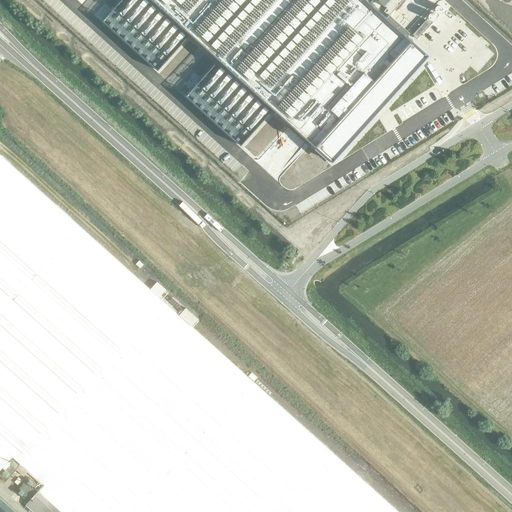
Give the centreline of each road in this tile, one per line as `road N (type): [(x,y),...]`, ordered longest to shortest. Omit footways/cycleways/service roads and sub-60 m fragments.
road 1 (tertiary): [(196,213),(27,61)]
road 2 (unclassified): [(477,125),(375,188),(315,260)]
road 3 (unclassified): [(315,260),(496,155)]
road 4 (tertiary): [(511,495),(358,358)]
road 5 (tertiary): [(196,213),(281,299)]
road 6 (tertiary): [(288,290),(196,213)]
